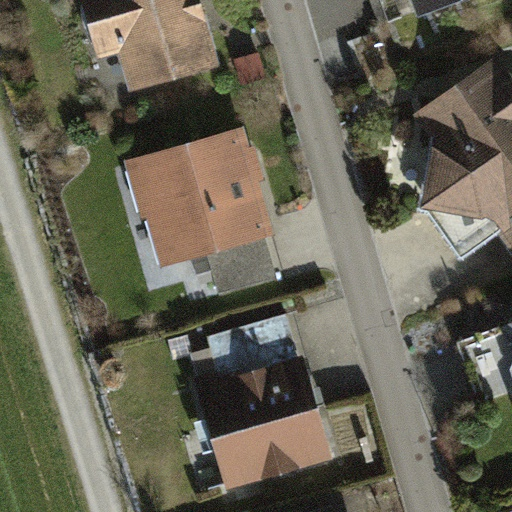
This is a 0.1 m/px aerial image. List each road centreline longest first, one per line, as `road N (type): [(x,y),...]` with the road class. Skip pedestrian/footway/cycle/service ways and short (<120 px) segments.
road 1 (residential): [(292,0),(434,511)]
road 2 (track): [(0,134),(118,511)]
